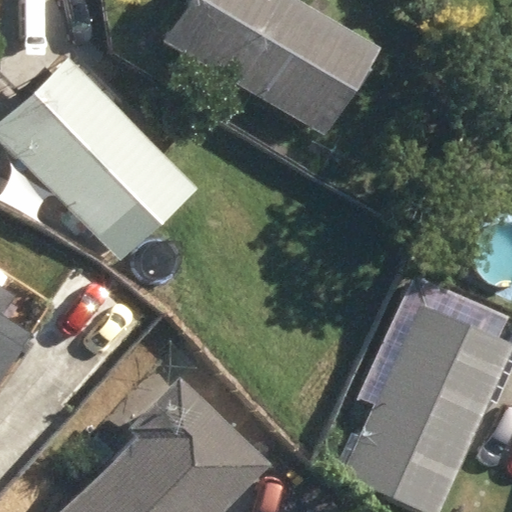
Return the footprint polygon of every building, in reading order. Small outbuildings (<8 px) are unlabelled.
[(195,0),(167,49),(326,143),(380,52),(292,0),(195,0)] [(0,128),(0,145),(122,267),(195,193),(64,63),(0,128)] [(0,308),(10,294),(0,287),(0,369),(25,331),(0,314),(0,308)] [(340,479),(413,511),(444,511),(511,361),(511,348),(418,306),(340,479)] [(62,511),(224,511),(268,471),(180,379),(124,433),(134,443),(62,511)]
